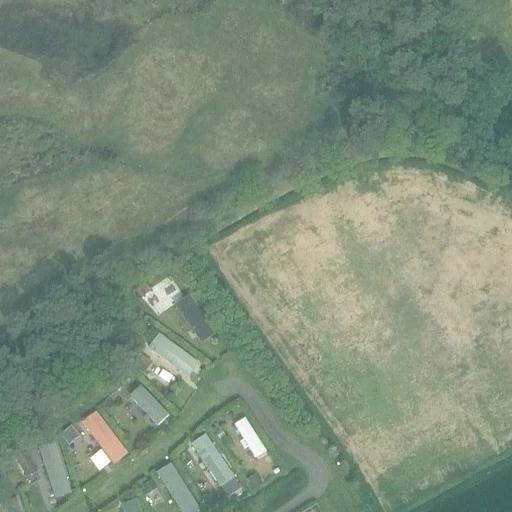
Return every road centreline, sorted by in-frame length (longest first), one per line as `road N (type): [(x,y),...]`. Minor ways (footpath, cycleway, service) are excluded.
road 1 (track): [(401,130),(143,235),(0,337)]
road 2 (track): [(223,391),(185,432),(77,511)]
